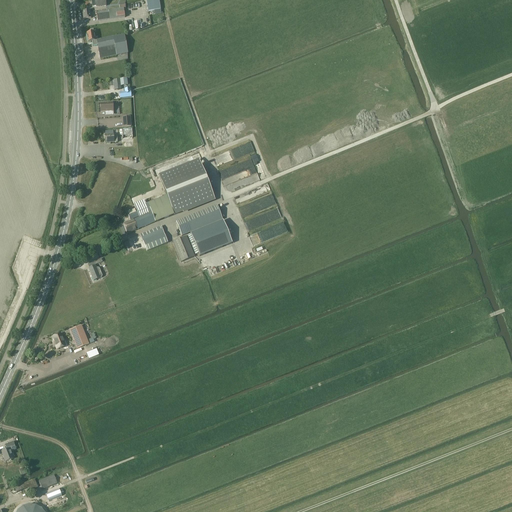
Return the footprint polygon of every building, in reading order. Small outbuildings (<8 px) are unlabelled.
[(158,0),(146,0),(148,12),(160,10),(158,0)] [(97,21),(99,21),(125,17),(124,11),(123,9),(108,10),(108,13),(97,15),(97,21)] [(83,19),(91,18),(90,10),(82,12),(83,19)] [(93,32),(93,30),(93,29),(90,30),(90,32),(86,33),(88,42),(92,41),(93,46),(97,45),(100,59),(127,53),(124,35),(97,40),(95,41),(93,32)] [(115,90),(120,89),(121,89),(121,85),(126,85),(126,79),(119,80),(114,80),(115,90)] [(100,112),(104,111),(105,111),(105,115),(113,114),(113,103),(99,104),(100,112)] [(122,117),(123,127),(131,127),(130,116),(122,117)] [(133,128),(123,128),(123,135),(127,135),(127,138),(133,138),(133,128)] [(113,135),(112,131),(105,131),(105,136),(105,135),(106,144),(109,144),(109,143),(117,142),(117,138),(113,138),(113,135)] [(256,166),(260,164),(256,154),(252,155),(256,166)] [(158,174),(166,197),(146,205),(144,200),(133,204),(136,211),(127,214),(129,220),(138,217),(139,218),(123,225),(127,234),(154,223),(174,215),(214,199),(207,180),(198,158),(158,174)] [(182,236),(210,225),(222,220),(216,206),(177,222),(182,236)] [(270,216),(272,221),(282,217),(278,208),(272,210),(274,215),(270,216)] [(223,221),(188,235),(195,254),(198,253),(199,256),(232,243),(223,221)] [(147,251),(167,243),(164,235),(163,233),(160,227),(140,235),(143,241),(147,251)] [(181,262),(195,257),(186,236),(172,242),(181,262)] [(93,281),(100,278),(102,277),(102,276),(99,268),(97,268),(96,268),(95,266),(88,269),(93,281)] [(77,349),(89,344),(81,326),(70,330),(77,349)] [(63,347),(64,347),(64,346),(62,342),(64,341),(62,338),(61,334),(52,337),(54,341),(53,341),(55,346),(57,349),(60,348),(61,349),(63,348),(63,347)] [(5,462),(13,459),(10,449),(2,452),(5,462)] [(42,489),(54,484),(57,483),(54,475),(39,481),(42,489)] [(16,493),(28,488),(29,491),(32,490),(38,487),(34,479),(14,487),(16,493)]
